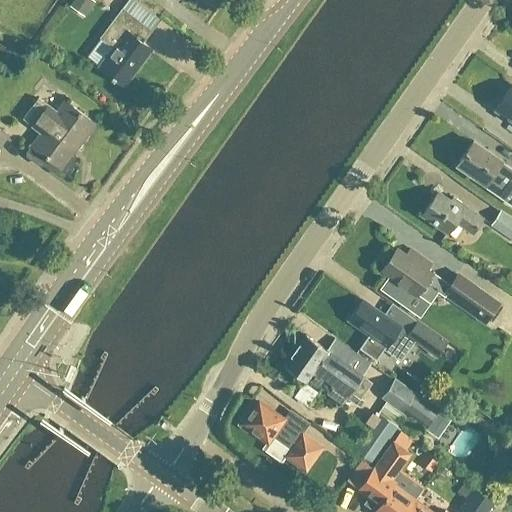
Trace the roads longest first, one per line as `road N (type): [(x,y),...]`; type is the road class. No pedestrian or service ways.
road 1 (tertiary): [(158,477),(482,0)]
road 2 (tertiary): [(12,372),(294,0)]
road 3 (tertiary): [(158,477),(12,372)]
